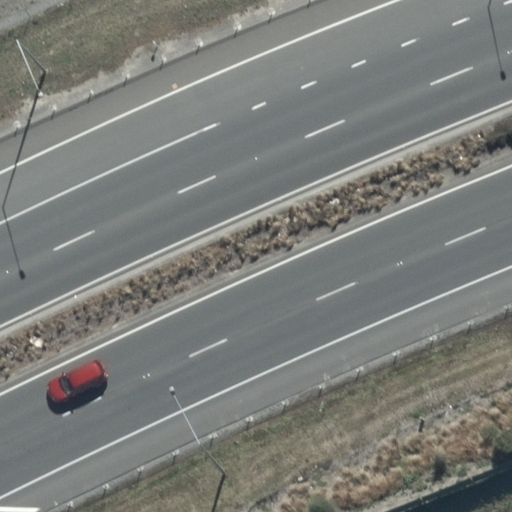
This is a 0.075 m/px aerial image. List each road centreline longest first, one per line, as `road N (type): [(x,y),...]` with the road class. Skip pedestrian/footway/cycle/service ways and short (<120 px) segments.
road 1 (trunk): [(511,216),(264,321),(0,448)]
road 2 (trunk): [(0,278),(312,134),(511,57)]
road 3 (trunk): [(0,197),(110,143),(511,6)]
